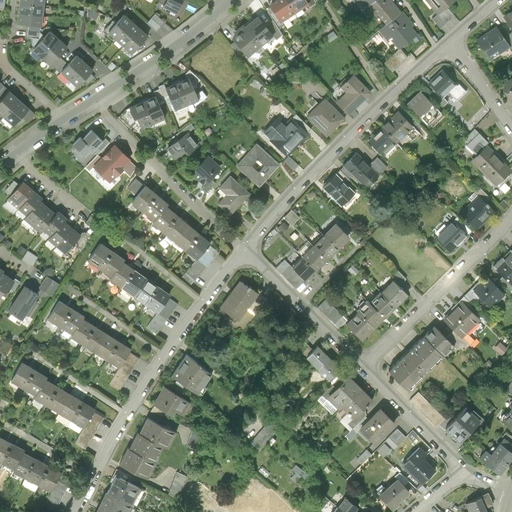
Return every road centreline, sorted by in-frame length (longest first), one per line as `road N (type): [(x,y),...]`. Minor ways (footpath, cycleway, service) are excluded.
road 1 (residential): [(74,511),(163,355),(246,250)]
road 2 (residential): [(246,250),(313,172),(449,44)]
road 3 (residential): [(511,217),(362,365)]
road 4 (residential): [(61,119),(229,0)]
road 5 (residential): [(362,365),(246,250)]
road 6 (residential): [(462,470),(362,365)]
